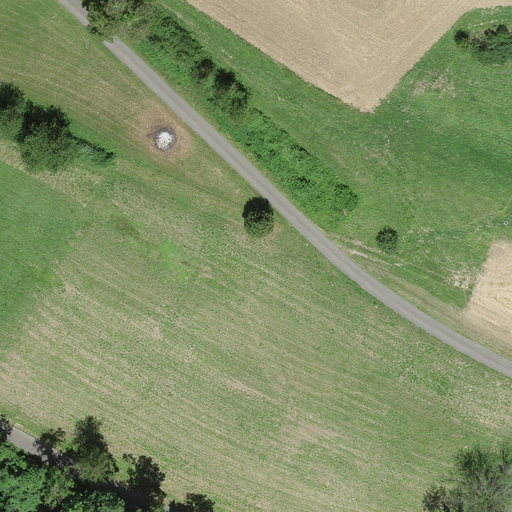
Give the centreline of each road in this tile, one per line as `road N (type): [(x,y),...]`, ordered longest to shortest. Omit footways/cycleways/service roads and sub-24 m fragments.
road 1 (unclassified): [(68,0),(373,284),(511,367)]
road 2 (track): [(0,428),(182,511)]
